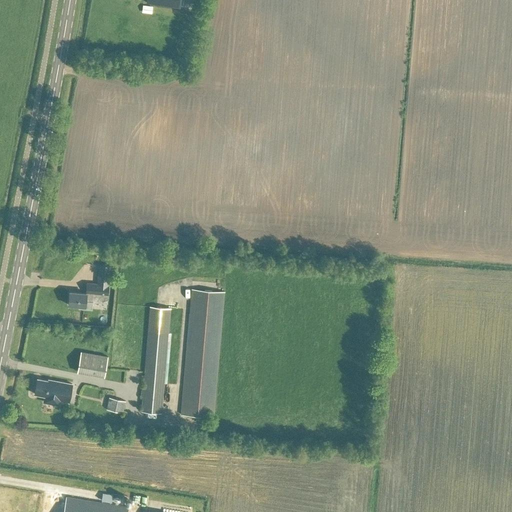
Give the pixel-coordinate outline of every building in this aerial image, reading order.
[(78,308),(92,309),(93,294),(107,295),(110,266),(99,265),(97,283),(87,283),(86,293),(70,291),(68,304),(79,305),(78,308)] [(181,414),(213,417),(224,291),(192,288),(181,414)] [(141,411),(161,412),(168,332),(148,331),(141,411)] [(77,371),(104,376),(108,356),(81,351),(77,371)] [(48,380),(37,378),(34,393),(45,396),(44,401),(59,404),(60,400),(69,402),(72,383),(54,380),(54,381),(49,380),(49,379),(48,379),(48,380)] [(107,408),(122,412),(125,400),(109,397),(107,408)] [(113,494),(103,493),(102,500),(111,502),(113,494)] [(66,496),(63,511),(127,511),(128,507),(66,496)]
